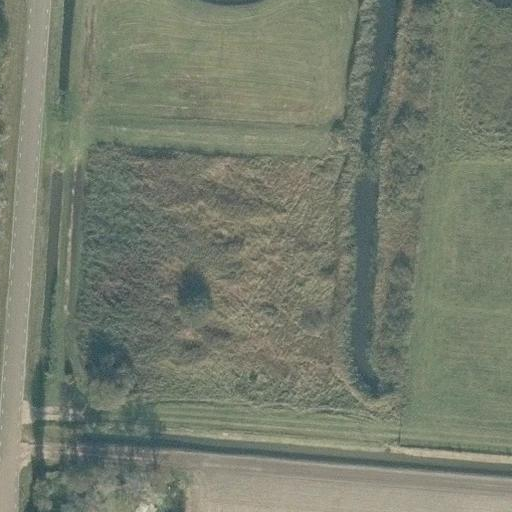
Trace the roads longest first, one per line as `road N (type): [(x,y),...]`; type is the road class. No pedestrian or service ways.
road 1 (tertiary): [(11,511),(42,0)]
road 2 (track): [(511,489),(14,447)]
road 3 (track): [(511,445),(370,427),(16,408)]
